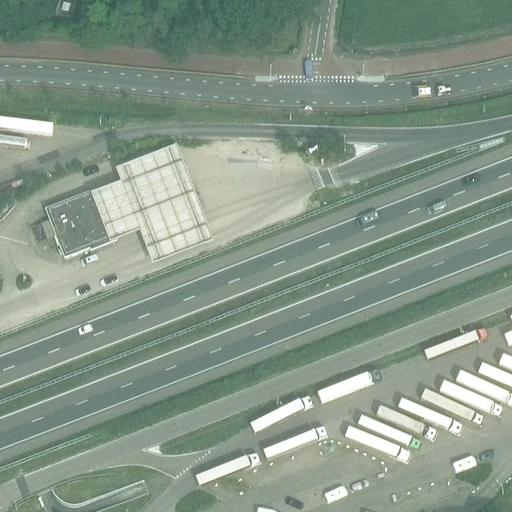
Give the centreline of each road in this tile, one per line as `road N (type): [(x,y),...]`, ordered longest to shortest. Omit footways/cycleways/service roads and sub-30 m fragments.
road 1 (motorway): [(511,174),(0,377)]
road 2 (motorway): [(0,438),(511,238)]
road 3 (tertiary): [(0,75),(312,95)]
road 4 (tertiary): [(312,95),(411,93),(511,70)]
